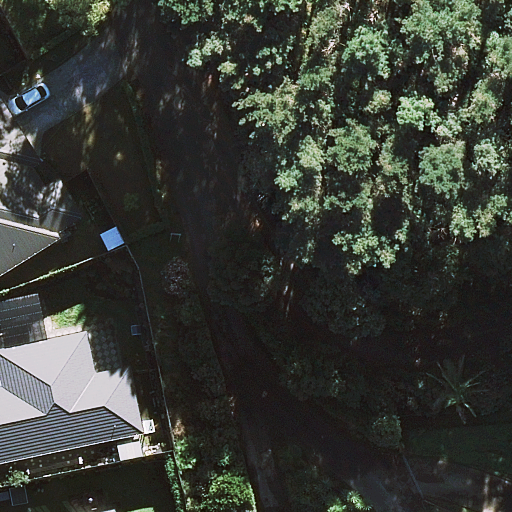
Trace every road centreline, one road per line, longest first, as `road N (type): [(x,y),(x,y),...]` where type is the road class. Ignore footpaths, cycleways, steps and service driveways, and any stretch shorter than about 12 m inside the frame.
road 1 (residential): [(257,372),(206,184),(89,0)]
road 2 (track): [(284,511),(257,372)]
